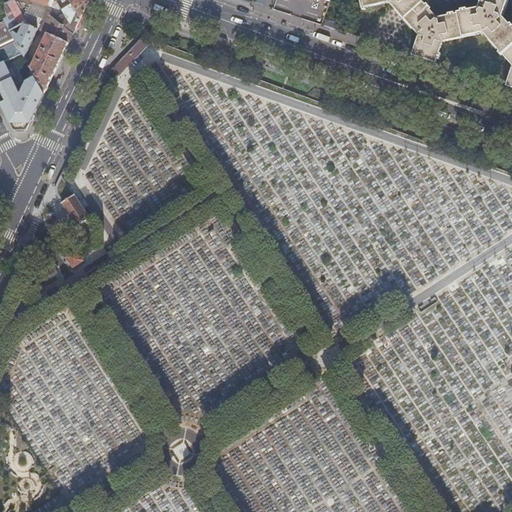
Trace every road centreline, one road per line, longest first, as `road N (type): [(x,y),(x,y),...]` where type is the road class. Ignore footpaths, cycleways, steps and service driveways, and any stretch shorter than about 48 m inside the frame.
road 1 (secondary): [(169,0),(440,97)]
road 2 (secondary): [(42,156),(116,0)]
